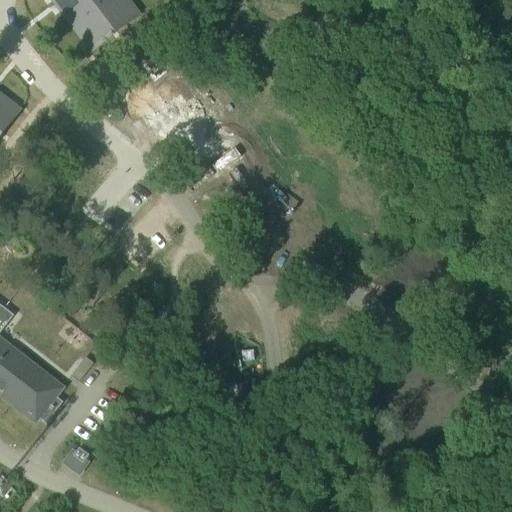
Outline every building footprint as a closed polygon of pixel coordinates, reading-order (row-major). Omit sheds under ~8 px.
[(50,0),(97,51),(140,12),(129,0),(50,0)] [(207,108),(179,71),(164,82),(157,73),(136,89),(190,159),(212,142),(217,148),(243,128),(221,98),(207,108)] [(0,135),(19,111),(0,96),(0,135)] [(348,178),(286,116),(279,124),(268,113),(247,135),(264,152),(274,142),(298,165),(290,173),(321,204),(348,178)] [(365,204),(355,210),(347,199),(318,219),(346,258),(384,231),(365,204)] [(423,230),(413,238),(418,244),(428,236),(423,230)] [(237,303),(245,314),(254,307),(246,296),(237,303)] [(203,321),(234,348),(251,329),(221,302),(203,321)] [(0,396),(36,424),(39,420),(46,425),(63,404),(56,398),(62,390),(0,341),(0,334),(11,320),(0,311),(0,396)] [(84,359),(70,377),(79,384),(93,365),(84,359)] [(370,365),(351,381),(359,391),(377,376),(370,365)] [(422,466),(428,471),(441,486),(464,467),(445,446),(422,466)] [(79,450),(76,454),(73,458),(82,466),(86,461),(89,458),(79,450)]
